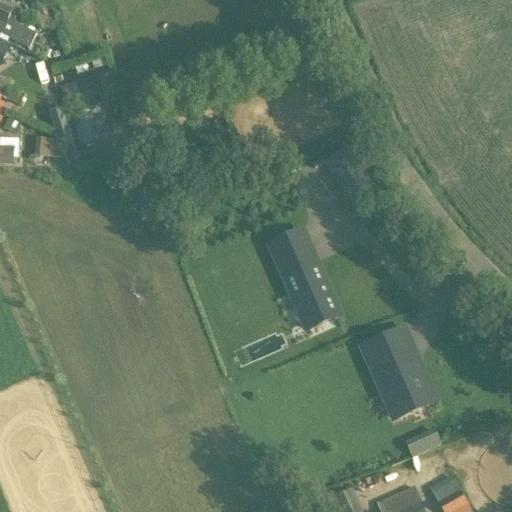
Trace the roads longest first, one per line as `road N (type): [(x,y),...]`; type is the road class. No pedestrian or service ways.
road 1 (unclassified): [(511,305),(446,247),(378,159),(308,0)]
road 2 (unknown): [(477,275),(450,299),(434,299),(361,229),(321,232)]
